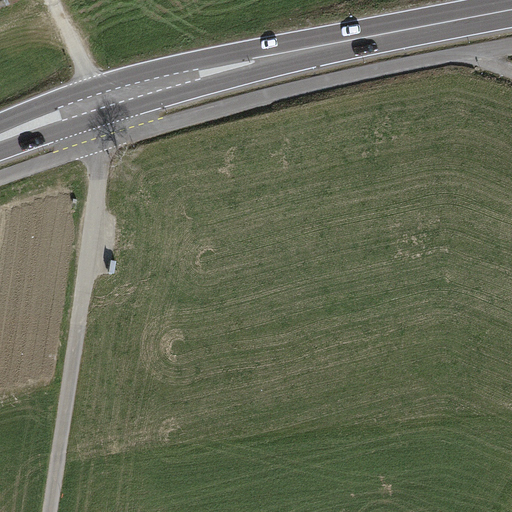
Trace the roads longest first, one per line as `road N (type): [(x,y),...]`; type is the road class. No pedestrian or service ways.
road 1 (primary): [(511,9),(172,77),(95,102)]
road 2 (unclassified): [(50,511),(100,166),(95,102)]
